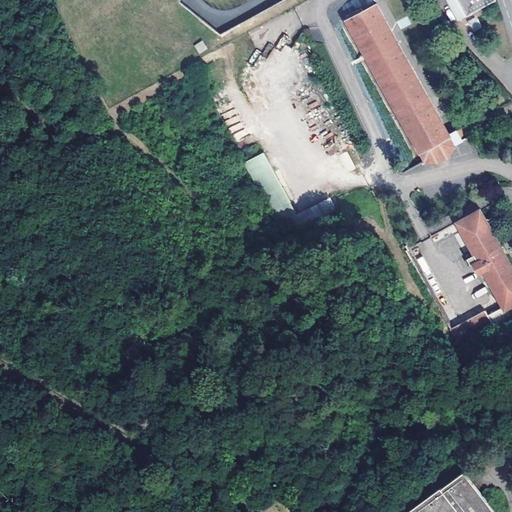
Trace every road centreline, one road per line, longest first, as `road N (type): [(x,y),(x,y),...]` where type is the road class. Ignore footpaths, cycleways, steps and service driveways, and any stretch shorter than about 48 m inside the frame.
road 1 (unclassified): [(322,0),(317,13),(385,175),(418,180),(487,163),(511,172)]
road 2 (track): [(0,352),(256,511)]
